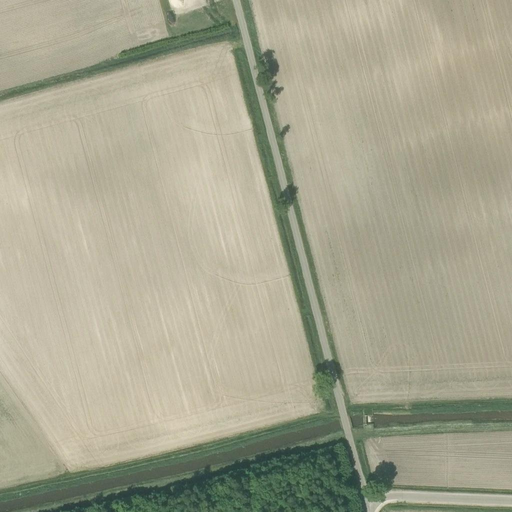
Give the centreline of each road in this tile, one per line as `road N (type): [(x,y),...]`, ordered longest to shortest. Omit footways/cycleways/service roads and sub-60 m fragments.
road 1 (unclassified): [(366,504),(235,0)]
road 2 (unclassified): [(511,500),(393,496),(366,504)]
